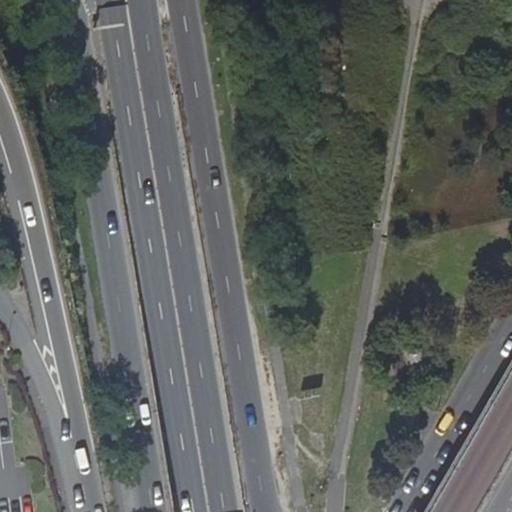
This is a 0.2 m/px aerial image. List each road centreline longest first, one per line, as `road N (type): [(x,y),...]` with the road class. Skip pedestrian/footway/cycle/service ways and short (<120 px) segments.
road 1 (trunk): [(265,511),(181,0)]
road 2 (trunk): [(66,0),(149,511)]
road 3 (trunk): [(205,511),(139,82)]
road 4 (primary): [(0,129),(86,511)]
road 5 (primary): [(511,320),(402,511)]
